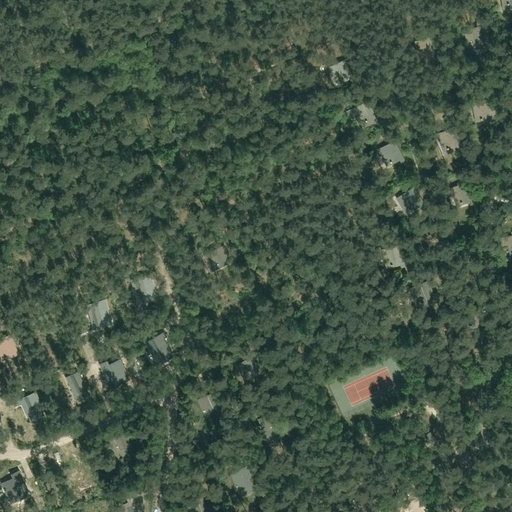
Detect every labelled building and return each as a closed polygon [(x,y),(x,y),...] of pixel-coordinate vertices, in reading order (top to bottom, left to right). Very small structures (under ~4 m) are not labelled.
[(485,30),(485,31),(472,35),(477,50),(491,45),(487,33),(490,33),(488,29),(485,30)] [(430,38),(430,39),(417,42),(421,58),(435,54),(432,42),(435,41),(434,37),(430,38)] [(330,65),(337,80),(341,78),(343,77),(350,73),(345,62),(348,61),(346,57),(343,59),(330,65)] [(350,108),(353,114),(356,113),(361,121),(365,119),(366,120),(367,119),(367,118),(374,114),(368,103),(371,102),(369,98),(366,100),(366,101),(350,108)] [(474,102),(476,117),(481,117),(481,118),(483,118),(483,116),(490,115),(491,121),(497,120),(493,98),(487,99),(488,99),(474,102)] [(456,128),(451,130),(438,135),(442,150),(456,145),(458,151),(462,150),(456,128)] [(405,163),(396,142),(392,144),(379,150),(385,165),(390,163),(390,164),(392,163),(392,162),(399,159),(401,165),(405,163)] [(472,204),(476,203),(469,181),(468,181),(469,181),(464,183),(465,184),(451,188),(456,203),(461,202),(461,203),(463,202),(463,201),(470,198),(472,204)] [(410,209),(417,206),(420,211),(425,209),(414,189),(409,191),(410,192),(397,199),(404,213),(409,210),(409,211),(411,210),(410,209)] [(508,243),(508,246),(509,249),(510,250),(511,252),(511,230),(511,231),(511,234),(500,237),(502,244),(508,243)] [(383,250),(386,266),(391,265),(391,267),(393,266),(393,265),(400,264),(401,269),(405,269),(401,247),(397,247),(397,248),(383,250)] [(192,256),(177,263),(184,278),(199,271),(192,256)] [(154,275),(136,282),(142,300),(152,297),(153,301),(162,298),(154,275)] [(424,301),(431,298),(433,304),(434,303),(433,303),(438,301),(438,302),(435,294),(430,296),(427,286),(430,285),(428,282),(425,283),(425,284),(412,289),(418,304),(422,302),(423,303),(425,302),(424,301)] [(253,312),(246,296),(227,305),(230,312),(234,310),(238,318),(244,315),(244,316),(253,312)] [(102,306),(84,312),(90,331),(100,328),(101,332),(110,329),(102,306)] [(477,308),(463,310),(466,326),(480,324),(478,311),(482,311),(481,307),(477,307),(477,308)] [(162,329),(144,338),(153,358),(168,351),(160,336),(164,334),(162,329)] [(0,353),(2,357),(16,350),(9,335),(0,339),(0,353)] [(257,369),(253,357),(239,362),(244,376),(259,370),(260,373),(264,371),(262,367),(257,369)] [(124,364),(109,371),(115,386),(130,379),(124,364)] [(366,382),(369,392),(363,395),(367,406),(383,400),(382,397),(398,391),(392,373),(366,382)] [(76,374),(63,379),(74,403),(82,400),(82,401),(88,399),(76,374)] [(29,416),(42,410),(43,410),(35,392),(14,401),(16,406),(22,403),(28,416),(29,416)] [(211,393),(198,399),(204,413),(218,406),(219,409),(224,407),(222,403),(217,405),(211,393)] [(26,434),(23,426),(26,425),(23,417),(16,419),(21,436),(26,434)] [(280,430),(274,419),(261,425),(267,439),(281,432),(282,435),(287,432),(285,428),(280,430)] [(114,436),(111,437),(108,438),(110,442),(116,440),(120,450),(131,444),(125,430),(114,435),(114,436)] [(124,450),(127,456),(135,452),(133,447),(124,450)] [(231,474),(237,488),(250,482),(251,485),(256,483),(254,479),(250,481),(245,467),(239,469),(239,471),(231,474)] [(14,492),(17,500),(29,495),(18,471),(11,474),(13,478),(2,483),(7,495),(14,492)] [(143,511),(143,491),(135,494),(136,498),(120,505),(123,511),(143,511)] [(206,508),(201,497),(188,502),(191,511),(202,511),(207,510),(208,511),(210,511),(213,511),(211,506),(206,508)]
